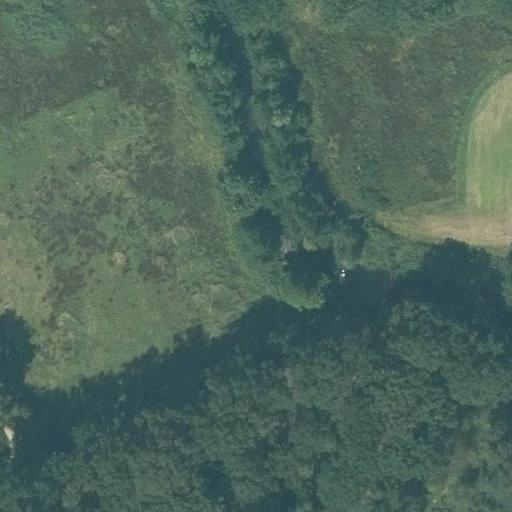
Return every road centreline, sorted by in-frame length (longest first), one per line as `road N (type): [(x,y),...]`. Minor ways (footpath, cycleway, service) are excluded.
road 1 (track): [(39,481),(368,347)]
road 2 (track): [(342,511),(368,347)]
